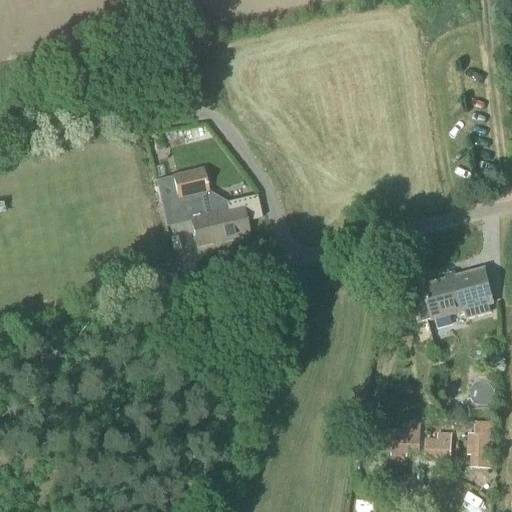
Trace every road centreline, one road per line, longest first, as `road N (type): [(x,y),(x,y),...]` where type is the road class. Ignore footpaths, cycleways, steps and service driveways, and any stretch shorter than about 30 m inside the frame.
road 1 (unclassified): [(290,259),(262,189),(214,120),(175,113),(0,132)]
road 2 (track): [(407,229),(394,335),(366,455),(402,511)]
road 3 (unclassified): [(290,259),(511,203)]
road 4 (track): [(0,332),(147,295)]
road 5 (unclassified): [(147,295),(290,259)]
